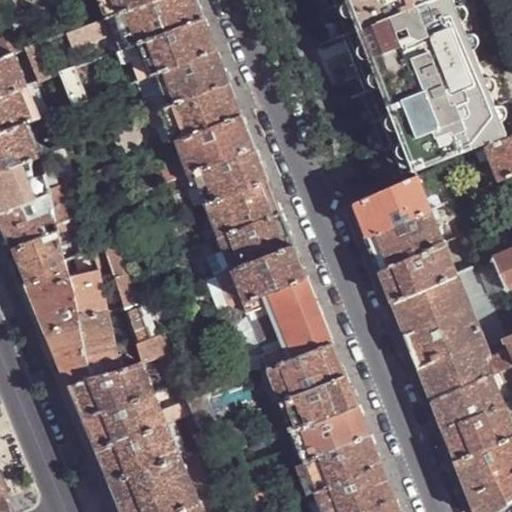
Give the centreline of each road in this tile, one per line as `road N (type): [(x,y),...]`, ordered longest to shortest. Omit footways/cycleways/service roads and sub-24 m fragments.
road 1 (residential): [(438,511),(234,0)]
road 2 (secondary): [(62,505),(0,353)]
